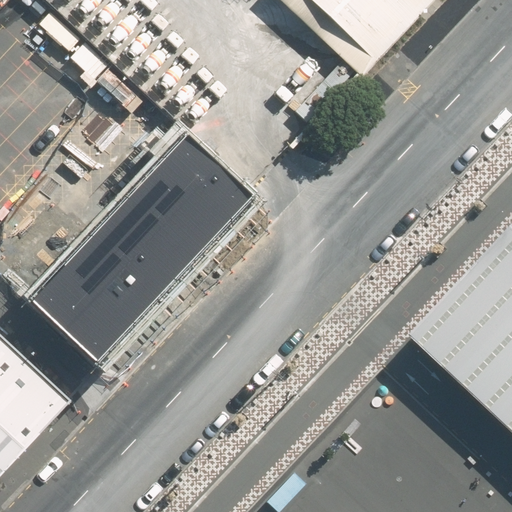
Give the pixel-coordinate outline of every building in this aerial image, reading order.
[(432,0),(278,0),(359,76),(432,0)] [(27,290),(20,298),(85,359),(90,352),(115,325),(125,315),(244,189),(180,129),(60,255),(51,264),(27,290)] [(511,226),(404,342),(511,441),(511,226)] [(439,303),(411,275),(378,310),(388,320),(409,297),(428,315),(439,303)] [(0,333),(53,381),(57,377),(61,372),(0,316),(0,333)] [(0,471),(26,445),(58,413),(70,400),(0,336),(0,471)] [(511,456),(429,373),(398,404),(498,503),(511,488),(511,456)] [(337,425),(309,455),(323,467),(350,438),(337,425)] [(295,471),(267,501),(279,511),(282,511),(309,484),(295,471)]
